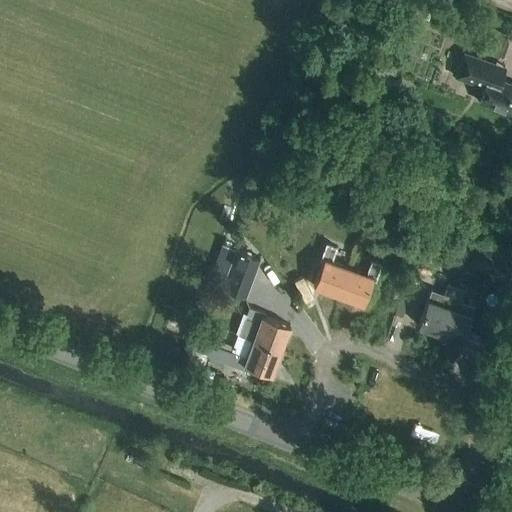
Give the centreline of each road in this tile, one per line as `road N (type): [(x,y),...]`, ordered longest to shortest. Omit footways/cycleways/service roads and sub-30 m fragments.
road 1 (tertiary): [(461,506),(0,331)]
road 2 (track): [(295,441),(338,344),(500,399)]
road 3 (unclassified): [(461,506),(511,367)]
